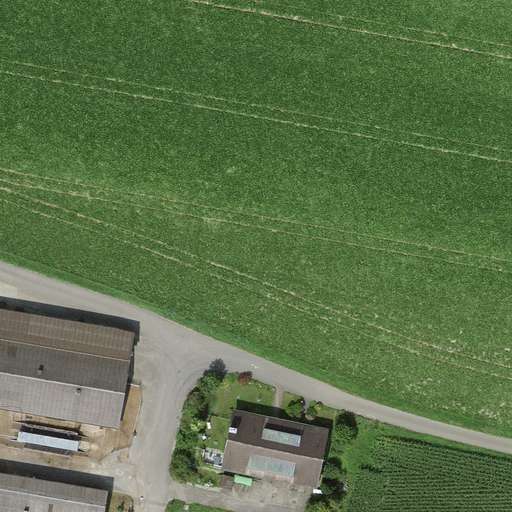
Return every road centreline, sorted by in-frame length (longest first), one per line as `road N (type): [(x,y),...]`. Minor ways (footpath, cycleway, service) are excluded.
road 1 (track): [(0,273),(388,416),(511,446)]
road 2 (track): [(155,511),(180,338)]
road 3 (unknown): [(0,456),(159,485)]
